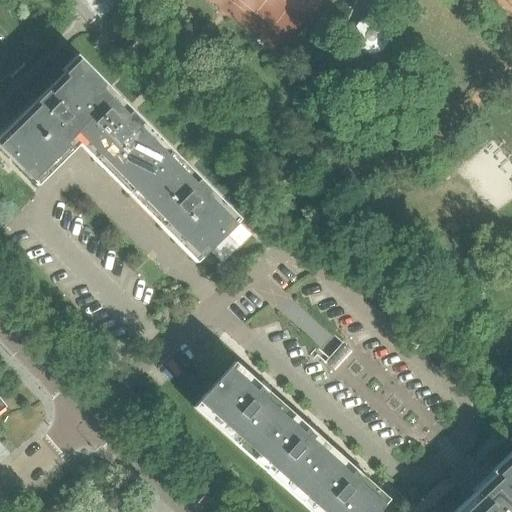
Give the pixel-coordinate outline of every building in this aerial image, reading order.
[(388,43),(389,35),(388,26),(383,20),(374,17),(365,18),(359,21),(354,27),(353,34),(354,44),(360,51),(367,54),(377,53),(384,49),(388,43)] [(53,133),(101,85),(79,63),(0,140),(0,149),(10,160),(35,185),(70,150),(53,133)] [(129,193),(169,154),(101,85),(53,133),(70,150),(71,150),(64,143),(72,136),(84,148),(88,143),(99,154),(95,158),(129,193)] [(237,222),(203,188),(169,154),(129,193),(163,228),(168,224),(178,234),(174,238),(197,262),(237,222)] [(240,224),(211,252),(222,264),(251,235),(240,224)] [(511,452),(364,321),(308,383),(449,511),(458,511),(475,496),(471,491),(511,452)] [(290,417),(266,395),(272,389),(262,381),(257,387),(232,364),(194,406),(253,459),(290,417)] [(290,491),(327,449),(314,437),(319,431),(310,423),(304,429),(290,417),(253,459),(290,491)] [(376,511),(388,500),(362,477),(366,473),(357,465),(351,471),(327,449),(290,491),(313,511),(376,511)] [(511,452),(471,491),(475,496),(490,511),(504,511),(511,502),(511,452)] [(490,511),(475,496),(458,511),(490,511)]
